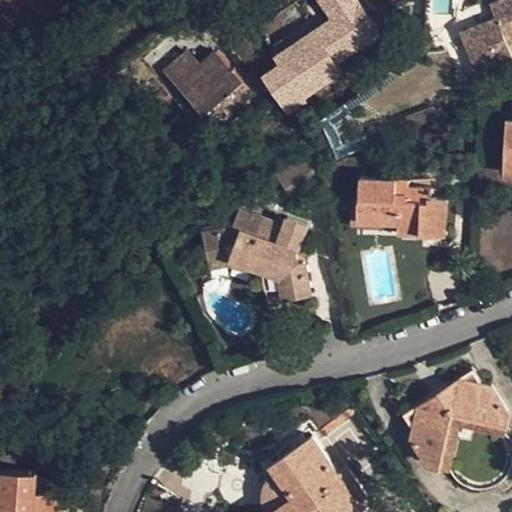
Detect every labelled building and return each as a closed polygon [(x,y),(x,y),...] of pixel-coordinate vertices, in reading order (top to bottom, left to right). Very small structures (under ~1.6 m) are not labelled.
[(0,0),(0,21),(21,38),(49,0),(0,0)] [(511,0),(495,0),(482,6),(489,19),(456,35),(473,75),(507,58),(502,45),(511,40),(511,0)] [(238,80),(205,32),(159,64),(192,111),(238,80)] [(275,57),(284,74),(263,86),(279,115),(300,104),(298,99),(339,78),(316,36),(275,57)] [(311,149),(275,176),(286,190),(323,163),(311,149)] [(410,178),(360,176),(360,198),(357,198),(357,220),(398,222),(398,231),(447,232),(447,212),(449,212),(450,196),(431,195),(431,186),(409,185),(410,178)] [(297,250),(300,241),(308,223),(287,216),(283,224),(261,216),(255,231),(241,227),(231,254),(261,264),(263,273),(266,288),(282,287),(284,299),(311,294),(304,261),(300,262),(297,250)] [(228,261),(263,273),(261,264),(231,254),(228,261)] [(450,467),(460,421),(504,431),(509,409),(492,384),(460,377),(419,403),(412,437),(427,462),(450,467)] [(362,405),(347,383),(302,405),(312,419),(322,433),(362,405)] [(306,423),(312,419),(302,405),(296,409),(306,423)] [(29,451),(32,433),(16,430),(12,448),(29,451)] [(266,511),(356,511),(364,507),(339,471),(313,434),(272,462),(276,469),(271,472),(266,479),(262,486),(261,495),(263,506),(267,511),(266,511)] [(372,511),(377,509),(347,465),(339,471),(364,507),(356,511),(372,511)] [(52,511),(53,507),(54,492),(52,492),(51,487),(49,481),(45,478),(42,477),(36,475),(37,472),(0,469),(0,511),(52,511)]
